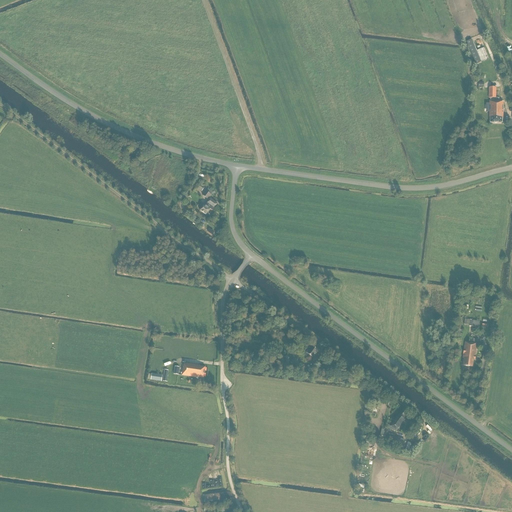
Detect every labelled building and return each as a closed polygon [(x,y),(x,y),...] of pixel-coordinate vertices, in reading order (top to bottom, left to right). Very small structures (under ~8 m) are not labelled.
[(469,41),(466,42),(475,64),(478,63),(469,41)] [(503,117),(503,102),(499,102),(499,98),(496,98),(496,87),(488,87),(488,98),(490,98),(490,101),(489,101),(489,117),(490,117),(490,123),(502,123),(502,117),(503,117)] [(208,199),(211,195),(209,193),(206,191),(202,195),(208,199)] [(210,199),(208,201),(205,205),(204,204),(200,210),(206,215),(210,209),(212,210),(217,204),(210,199)] [(479,327),(480,321),(473,320),(472,320),(470,320),(465,319),(464,324),(469,325),(469,326),(479,327)] [(474,360),(476,343),(477,343),(477,339),(473,338),(472,343),(465,342),(463,358),(464,358),(463,365),(472,366),(473,359),(474,360)] [(312,357),(317,350),(313,347),(310,351),(308,350),(306,352),(312,357)] [(183,367),(182,375),(198,377),(203,378),(205,367),(199,366),(199,365),(184,363),(183,367)] [(405,420),(402,418),(405,415),(401,412),(390,427),(396,431),(405,420)] [(401,447),(403,439),(394,436),(395,435),(389,433),(389,434),(388,434),(386,443),(398,446),(401,447)]
